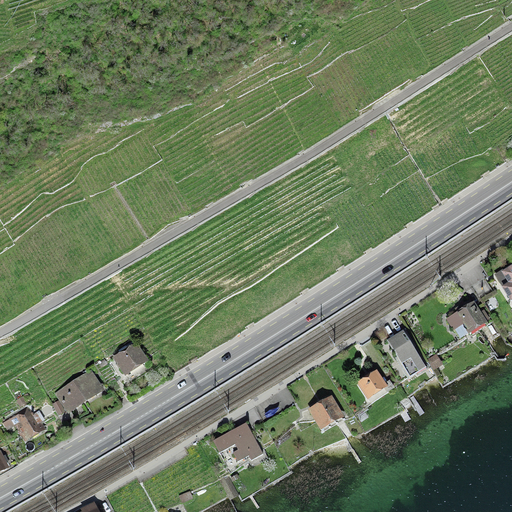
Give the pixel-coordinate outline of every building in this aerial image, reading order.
[(511,301),(511,299),(511,267),(505,272),(504,270),(497,275),(500,279),(501,278),(503,282),(500,284),(511,301)] [(447,319),(453,329),(464,323),(469,331),(486,321),(481,313),(478,314),(473,305),(469,307),(466,303),(456,309),(458,313),(447,319)] [(403,331),(387,341),(407,373),(423,363),(403,331)] [(115,359),(126,375),(146,362),(135,346),(115,359)] [(428,361),(433,367),(441,362),(436,355),(433,357),(428,361)] [(360,383),(369,397),(386,386),(376,372),(360,383)] [(60,392),(72,410),(102,391),(90,373),(60,392)] [(122,390),(113,394),(117,400),(125,396),(122,390)] [(20,392),(14,395),(20,405),(26,402),(24,399),(28,397),(26,394),(22,396),(20,392)] [(311,412),(322,428),(342,416),(332,400),(326,403),(324,400),(318,404),(318,408),(311,412)] [(23,435),(26,441),(43,431),(40,426),(45,423),(38,412),(37,413),(28,408),(3,422),(7,429),(14,425),(20,437),(23,435)] [(59,418),(62,423),(73,416),(70,411),(59,418)] [(80,423),(77,418),(64,426),(67,430),(80,423)] [(213,441),(220,453),(236,444),(239,450),(233,453),(238,462),(249,455),(252,460),(263,454),(246,423),(213,441)] [(219,480),(228,496),(238,491),(229,475),(219,480)]
